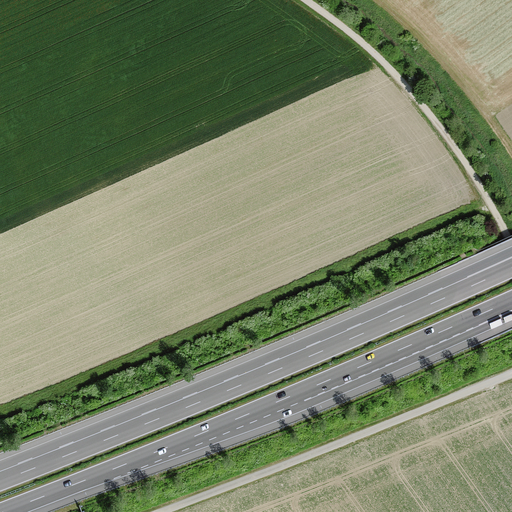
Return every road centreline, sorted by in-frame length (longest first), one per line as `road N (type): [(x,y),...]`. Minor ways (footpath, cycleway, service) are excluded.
road 1 (motorway): [(2,511),(475,316)]
road 2 (motorway): [(471,286),(0,481)]
road 3 (track): [(511,373),(154,511)]
road 4 (track): [(511,246),(475,178),(415,97),(305,0)]
road 5 (track): [(378,0),(448,68),(511,154)]
